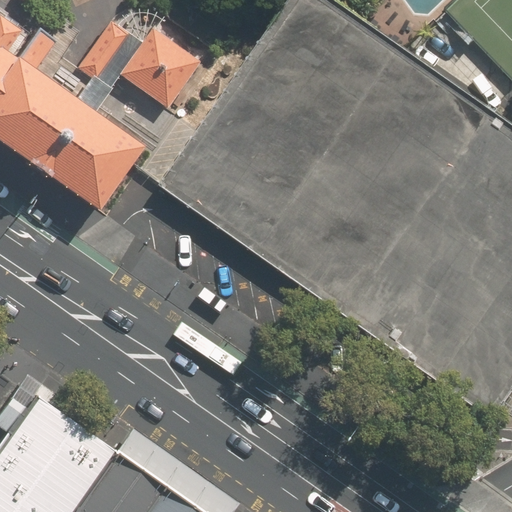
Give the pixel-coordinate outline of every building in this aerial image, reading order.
[(17,0),(34,11),(41,0),(17,0)] [(511,129),(327,0),(291,0),(243,70),(175,166),(161,187),(498,425),(511,404),(511,129)] [(511,77),(511,0),(455,0),(445,11),(511,77)] [(0,143),(98,210),(141,147),(30,72),(51,42),(33,31),(13,61),(1,53),(16,30),(0,19),(0,143)] [(125,33),(109,21),(74,66),(90,78),(125,33)] [(119,78),(167,109),(198,63),(151,31),(119,78)] [(69,511),(113,454),(33,395),(0,440),(0,511),(69,511)] [(145,511),(152,503),(103,469),(72,511),(145,511)] [(164,511),(152,503),(145,511),(164,511)]
